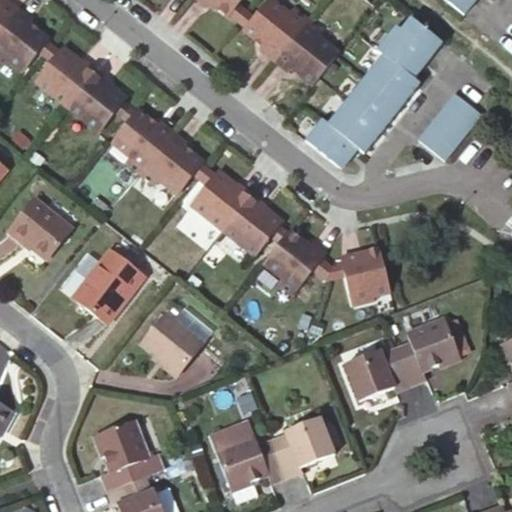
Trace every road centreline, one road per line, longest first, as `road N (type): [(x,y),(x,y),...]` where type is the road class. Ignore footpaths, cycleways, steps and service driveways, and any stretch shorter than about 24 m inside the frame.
road 1 (residential): [(93,0),(342,197),(374,191)]
road 2 (residential): [(0,309),(60,366),(62,393),(48,444),(74,511)]
road 3 (residential): [(368,496),(390,503),(457,482),(444,423),(394,442)]
road 4 (residential): [(374,191),(439,178),(511,233)]
road 5 (unclassified): [(460,64),(382,157),(374,191)]
